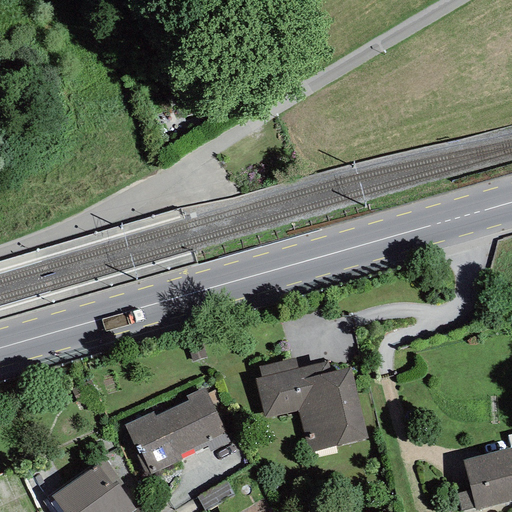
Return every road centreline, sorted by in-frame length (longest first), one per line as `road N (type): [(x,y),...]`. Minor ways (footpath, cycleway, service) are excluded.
road 1 (secondary): [(511,202),(0,349)]
road 2 (residential): [(0,246),(138,192),(460,0)]
